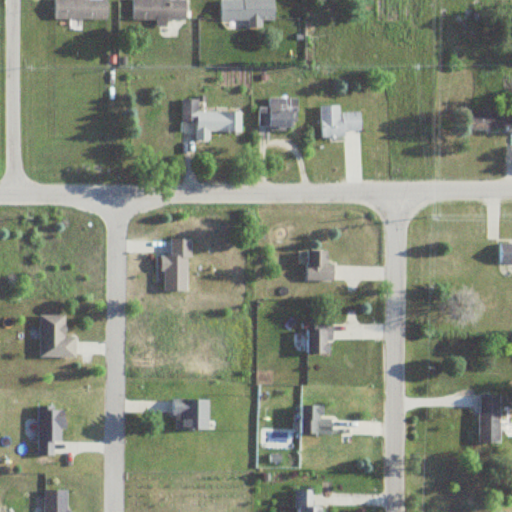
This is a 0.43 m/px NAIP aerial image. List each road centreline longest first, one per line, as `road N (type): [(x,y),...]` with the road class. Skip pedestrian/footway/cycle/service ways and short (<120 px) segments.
road 1 (residential): [(0,192),(511,187)]
road 2 (residential): [(394,511),(396,188)]
road 3 (residential): [(113,511),(115,190)]
road 4 (residential): [(10,192),(10,0)]
